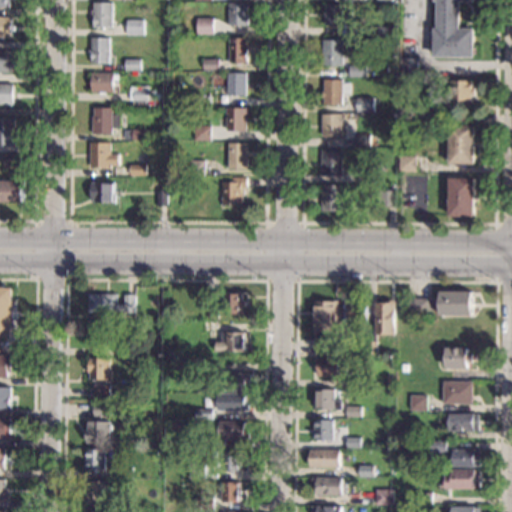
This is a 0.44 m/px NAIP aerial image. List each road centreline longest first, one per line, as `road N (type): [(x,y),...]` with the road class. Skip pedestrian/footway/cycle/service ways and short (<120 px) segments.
road 1 (residential): [(288,0),(283,511)]
road 2 (tertiary): [(0,258),(511,263)]
road 3 (residential): [(52,511),(56,0)]
road 4 (tertiary): [(511,242),(0,238)]
road 5 (residential): [(509,511),(511,65)]
